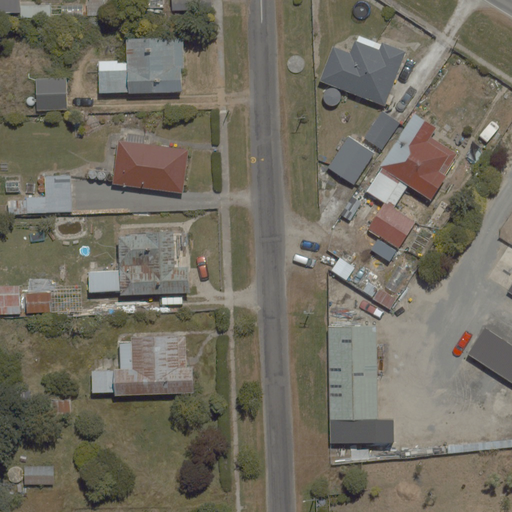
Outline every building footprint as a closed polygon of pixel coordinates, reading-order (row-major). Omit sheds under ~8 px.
[(0,0),(0,8),(23,8),(23,17),(55,16),(54,0),(0,0)] [(203,0),(175,0),(176,17),(204,15),(203,0)] [(346,90),(345,89),(381,104),(405,50),(360,31),(350,54),(335,47),(322,79),(330,82),(329,83),(328,84),(326,85),(325,86),(324,87),(324,89),(323,90),(323,92),(323,93),(323,95),(323,96),(324,98),(325,99),(325,101),(327,102),(328,103),(329,104),(331,104),(332,105),(334,105),(335,105),(337,105),(338,104),(340,103),(341,103),(342,102),(343,100),(344,99),(345,98),(346,96),(346,95),(346,93),(346,92),(346,90)] [(184,34),(128,34),(128,57),(100,57),(100,90),(185,90),(184,34)] [(66,108),(66,78),(39,78),(39,109),(66,108)] [(440,121),(417,106),(381,162),(387,166),(370,192),(386,203),(369,229),(400,249),(420,219),(398,204),(412,185),(429,196),(461,148),(434,130),(440,121)] [(402,121),(383,109),(365,137),(352,129),(328,165),(357,183),(378,150),(382,152),(402,121)] [(190,147),(120,136),(114,179),(184,190),(190,147)] [(205,224),(126,227),(120,227),(122,265),(90,266),(91,289),(123,288),(123,294),(192,291),(191,260),(207,260),(205,224)] [(376,320),(331,322),(335,417),(360,416),(361,434),(381,434),(376,320)] [(189,328),(120,330),(122,360),(94,361),(95,391),(195,389),(194,359),(190,359),(189,328)]
